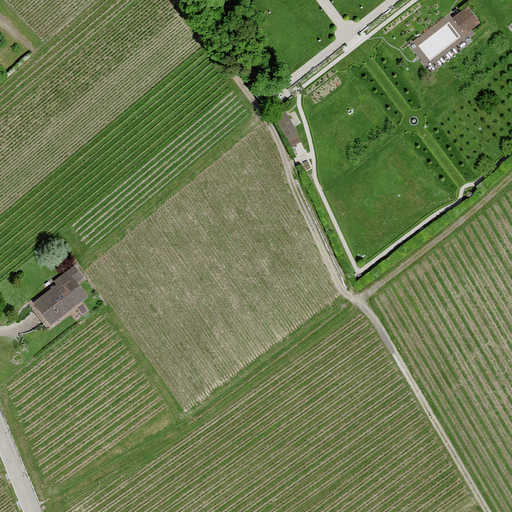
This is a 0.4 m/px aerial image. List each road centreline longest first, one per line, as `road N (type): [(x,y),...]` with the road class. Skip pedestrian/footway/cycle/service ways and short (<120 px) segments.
road 1 (track): [(487,511),(358,299),(511,175)]
road 2 (track): [(289,163),(341,288),(358,299),(300,180)]
road 3 (track): [(179,0),(260,109),(289,163)]
